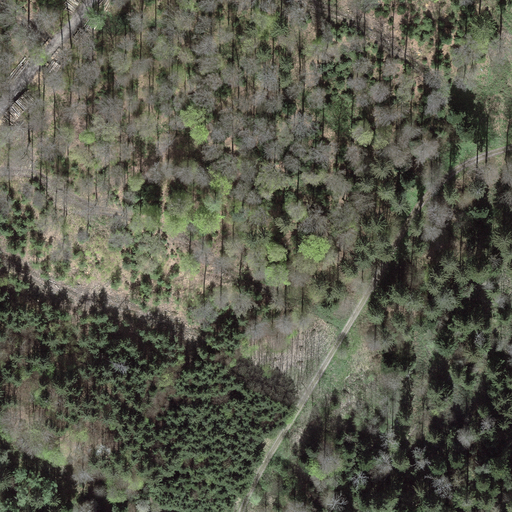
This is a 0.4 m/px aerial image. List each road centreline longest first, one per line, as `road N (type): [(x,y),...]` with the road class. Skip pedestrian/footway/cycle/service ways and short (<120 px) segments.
road 1 (track): [(511,146),(455,169),(411,213),(241,511)]
road 2 (track): [(90,0),(0,105)]
